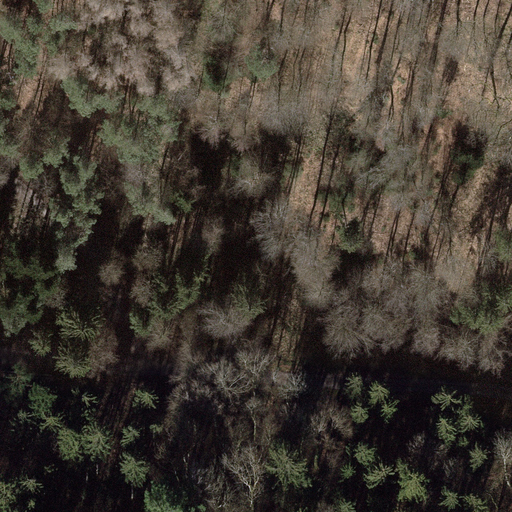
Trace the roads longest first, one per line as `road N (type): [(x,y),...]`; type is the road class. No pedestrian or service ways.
road 1 (track): [(511,397),(0,351)]
road 2 (track): [(0,172),(99,253),(124,363)]
